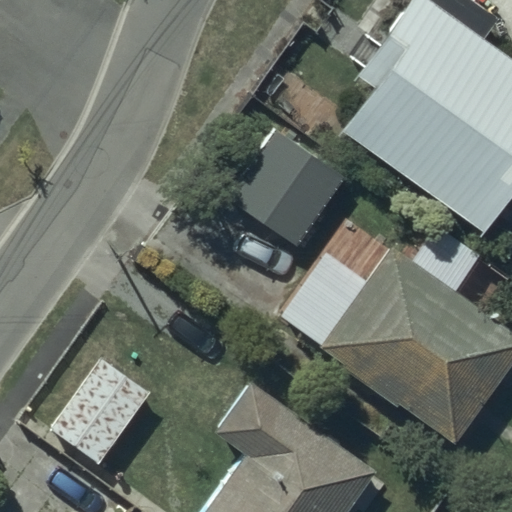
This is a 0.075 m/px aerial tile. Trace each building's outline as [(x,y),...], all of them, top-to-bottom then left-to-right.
[(511,53),(435,0),(391,0),(349,57),(367,70),(334,118),(475,217),(511,163),(511,53)] [(220,188),(293,236),(344,165),(273,114),(220,188)] [(447,433),(511,344),(511,326),(382,235),(308,340),(391,398),(394,395),(447,433)] [(95,347),(44,419),(91,455),(143,381),(95,347)] [(206,421),(237,444),(187,511),(333,511),(370,462),(243,369),(206,421)]
